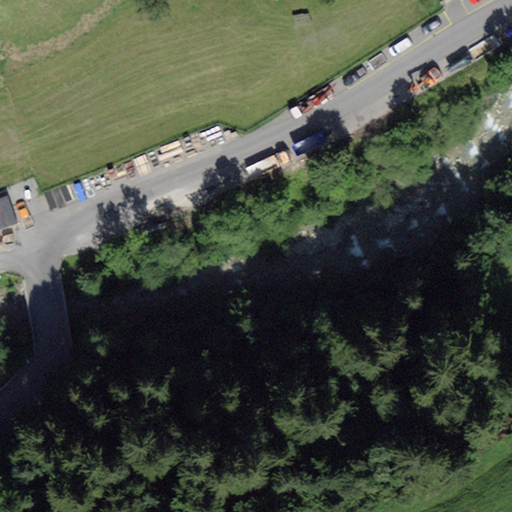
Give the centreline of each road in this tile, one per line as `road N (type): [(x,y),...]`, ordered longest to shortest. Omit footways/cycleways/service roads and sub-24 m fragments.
road 1 (unclassified): [(511,8),(314,124),(26,239)]
road 2 (residential): [(0,423),(42,393),(48,364),(26,239)]
